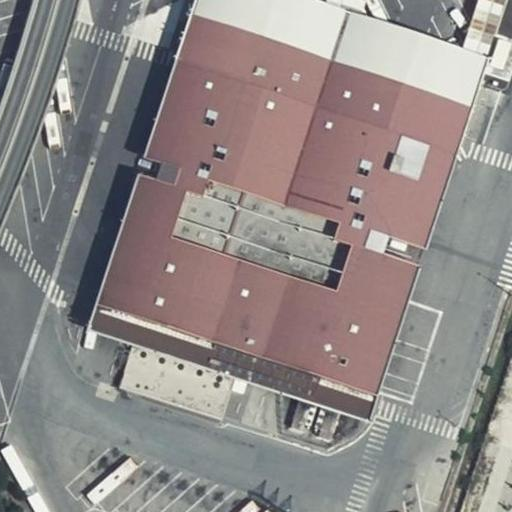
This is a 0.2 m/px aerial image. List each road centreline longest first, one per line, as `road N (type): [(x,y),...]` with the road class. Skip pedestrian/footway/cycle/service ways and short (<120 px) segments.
road 1 (primary): [(0,198),(66,0)]
road 2 (primary): [(46,0),(0,144)]
